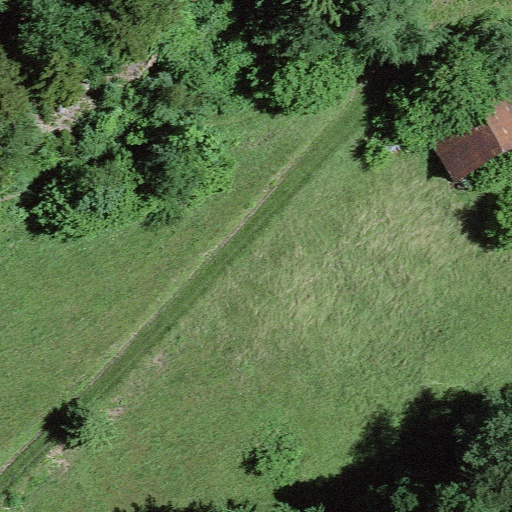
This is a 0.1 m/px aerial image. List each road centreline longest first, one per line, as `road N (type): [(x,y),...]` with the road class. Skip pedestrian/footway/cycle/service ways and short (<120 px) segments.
road 1 (track): [(396,67),(286,199),(0,484)]
road 2 (track): [(396,67),(0,198)]
road 3 (track): [(511,13),(491,13),(396,67)]
